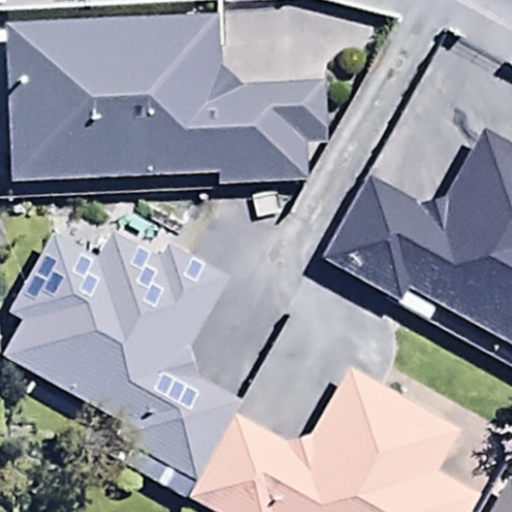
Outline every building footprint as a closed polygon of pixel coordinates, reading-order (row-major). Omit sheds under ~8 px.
[(0,23),(0,74),(5,183),(212,174),(213,182),(299,179),(298,146),(324,144),(322,83),(243,86),(217,69),(215,14),(0,23)] [(363,178),(313,259),(388,301),(396,288),(511,353),(511,151),(480,133),(444,195),(414,205),(363,178)] [(190,483),(229,417),(236,405),(191,381),(183,347),(220,279),(162,247),(155,260),(108,235),(94,261),(45,235),(3,314),(16,321),(0,351),(0,358),(114,425),(108,437),(126,447),(116,465),(145,481),(155,463),(190,483)] [(229,417),(190,483),(182,497),(208,511),(466,511),(473,499),(430,474),(455,432),(341,366),(304,438),(279,445),(229,417)] [(511,511),(511,484),(503,479),(484,511),(511,511)]
